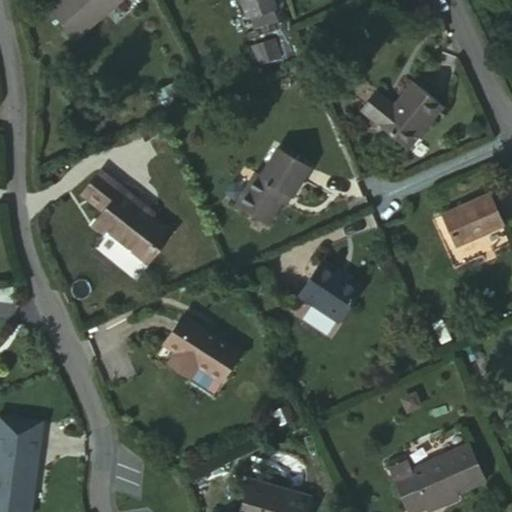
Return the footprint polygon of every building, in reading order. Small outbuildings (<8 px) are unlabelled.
[(55,0),(48,9),(75,35),(111,0),(55,0)] [(270,0),(238,0),(243,11),(270,1),(270,0)] [(267,33),(251,39),(257,54),(273,48),(267,33)] [(414,83),(376,129),(406,153),(427,128),(444,142),(459,124),(442,110),(442,109),(414,83)] [(157,130),(148,134),(156,154),(166,150),(157,130)] [(280,200),(287,205),(308,170),(275,151),(258,179),(255,176),(233,211),(263,229),(276,208),(280,200)] [(98,224),(148,261),(166,234),(151,223),(139,213),(143,207),(100,174),(82,198),(105,215),(98,224)] [(453,246),(500,225),(487,196),(440,216),(453,246)] [(338,320),(362,287),(322,257),(298,290),(338,320)] [(240,357),(182,317),(163,344),(179,356),(173,366),(192,378),(187,384),(212,401),(224,384),(222,383),(240,357)] [(0,414),(0,511),(27,511),(41,420),(0,414)] [(419,509),(480,483),(466,447),(406,472),(403,463),(383,470),(402,511),(417,505),(419,509)] [(234,511),(301,511),(306,495),(274,485),(272,492),(244,484),(234,511)]
